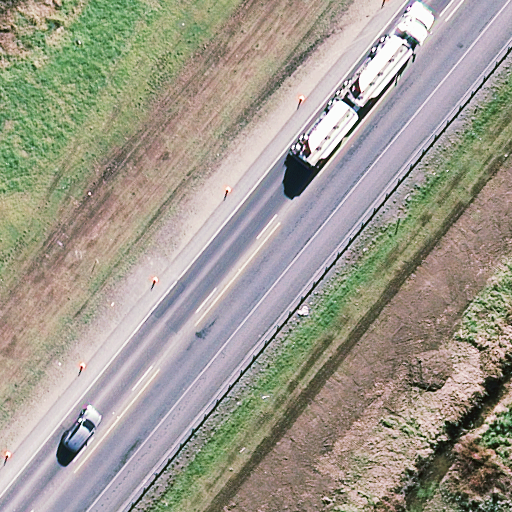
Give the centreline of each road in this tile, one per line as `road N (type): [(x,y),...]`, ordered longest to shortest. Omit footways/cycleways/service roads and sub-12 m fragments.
road 1 (trunk): [(26,511),(183,311),(379,0)]
road 2 (track): [(266,0),(0,370)]
road 3 (trunk): [(97,511),(354,149)]
road 4 (trunk): [(511,198),(202,511)]
road 5 (trunk): [(503,0),(354,149)]
road 6 (trunk): [(354,149),(470,0)]
